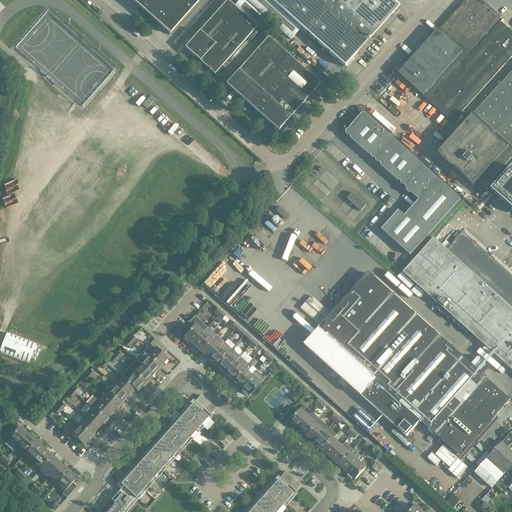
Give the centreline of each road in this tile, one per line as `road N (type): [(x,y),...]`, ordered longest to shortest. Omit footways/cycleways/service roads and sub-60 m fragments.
road 1 (unclassified): [(94,0),(279,162),(434,0)]
road 2 (residential): [(321,511),(330,492),(325,478),(189,381),(176,385),(95,478)]
